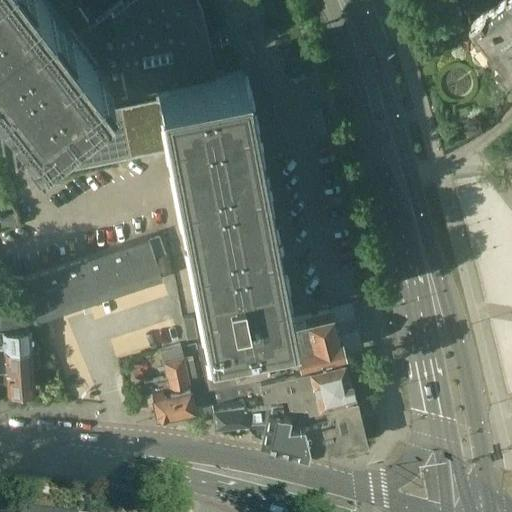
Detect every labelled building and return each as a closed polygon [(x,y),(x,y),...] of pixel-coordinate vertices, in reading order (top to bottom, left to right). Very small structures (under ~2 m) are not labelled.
[(0,0),(0,15),(68,103),(71,100),(102,76),(103,76),(102,74),(101,75),(72,37),(57,17),(43,0),(0,0)] [(43,0),(57,17),(72,37),(95,20),(95,19),(80,0),(43,0)] [(95,20),(72,37),(101,75),(102,74),(103,76),(102,76),(114,93),(157,85),(157,84),(199,75),(213,72),(201,10),(197,0),(119,0),(95,19),(95,20)] [(511,0),(502,0),(488,12),(488,11),(471,24),(483,39),(477,43),(476,41),(475,42),(476,44),(475,45),(474,46),(474,47),(473,49),(474,50),(474,52),(475,53),(475,54),(477,55),(478,56),(479,56),(481,56),(482,56),(484,55),(485,54),(486,55),(485,56),(486,57),(493,52),(500,61),(496,65),(508,81),(511,77),(511,0)] [(0,85),(34,130),(68,103),(0,15),(0,85)] [(241,67),(213,72),(199,75),(247,326),(290,317),(260,162),(241,67)] [(205,335),(247,326),(199,75),(157,84),(157,85),(169,148),(205,335)] [(76,106),(37,135),(63,169),(130,156),(169,148),(157,85),(114,93),(102,76),(71,100),(76,106)] [(36,321),(161,278),(147,237),(23,279),(36,321)] [(21,283),(8,284),(9,301),(22,300),(21,283)] [(207,388),(344,357),(332,308),(195,341),(207,388)] [(0,370),(5,370),(7,390),(8,390),(11,393),(17,393),(21,392),(24,389),(34,388),(32,365),(38,364),(36,349),(35,339),(28,339),(27,328),(25,328),(24,315),(0,316),(0,370)] [(187,338),(197,336),(193,315),(183,317),(187,338)] [(160,349),(163,361),(166,376),(144,381),(146,391),(145,391),(147,402),(153,401),(155,411),(165,414),(193,408),(183,357),(180,345),(160,349)] [(302,422),(307,445),(316,448),(333,444),(334,446),(364,438),(344,357),(207,388),(198,390),(201,404),(256,394),(257,399),(280,396),(281,409),(298,407),(318,403),(322,417),(302,422)] [(256,394),(201,404),(203,417),(213,415),(214,422),(246,418),(247,422),(248,428),(254,434),(261,436),(260,440),(305,452),(307,445),(302,422),(322,417),(318,403),(298,407),(281,409),(280,396),(257,399),(256,394)]
